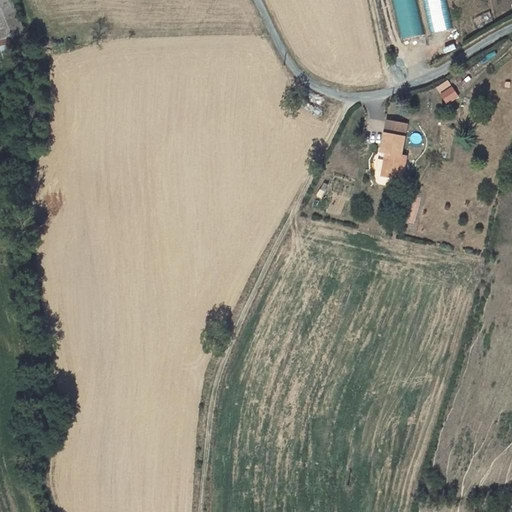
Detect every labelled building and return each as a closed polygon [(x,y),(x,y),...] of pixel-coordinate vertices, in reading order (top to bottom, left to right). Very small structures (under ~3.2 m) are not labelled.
[(11,0),(0,0),(0,34),(20,29),(11,0)] [(393,0),(402,40),(424,36),(415,0),(393,0)] [(451,29),(445,0),(424,0),(432,33),(451,29)] [(29,50),(23,31),(0,37),(0,45),(4,58),(29,50)] [(449,105),(461,97),(449,80),(437,88),(449,105)] [(397,159),(399,152),(404,125),(385,120),(379,150),(384,151),(379,175),(400,178),(404,160),(397,159)]
